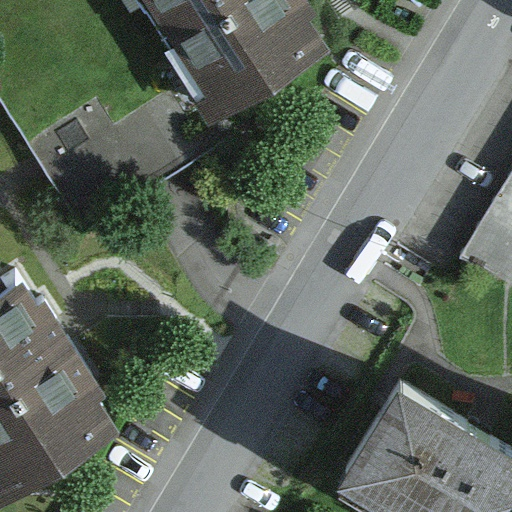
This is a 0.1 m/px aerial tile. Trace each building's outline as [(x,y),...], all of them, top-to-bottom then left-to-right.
[(331,36),(308,0),(136,0),(208,113),(331,36)] [(511,169),(471,259),(511,277),(511,169)] [(0,277),(11,271),(0,254),(0,277)] [(123,415),(28,263),(0,280),(0,492),(123,415)] [(511,511),(511,431),(393,362),(333,464),(414,511),(511,511)]
